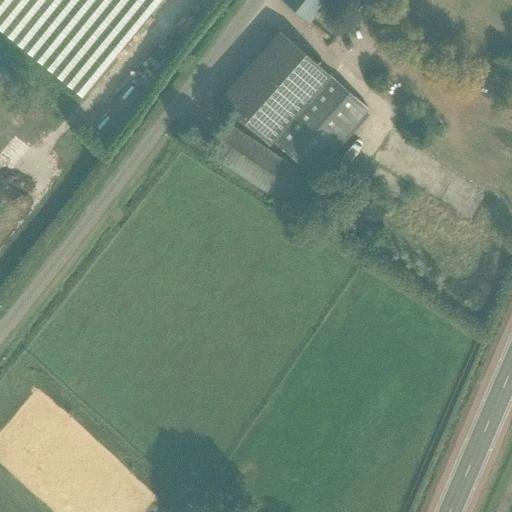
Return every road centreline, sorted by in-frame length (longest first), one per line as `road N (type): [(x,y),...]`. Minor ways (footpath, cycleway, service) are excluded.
road 1 (unclassified): [(0,344),(268,0)]
road 2 (primary): [(448,511),(511,364)]
